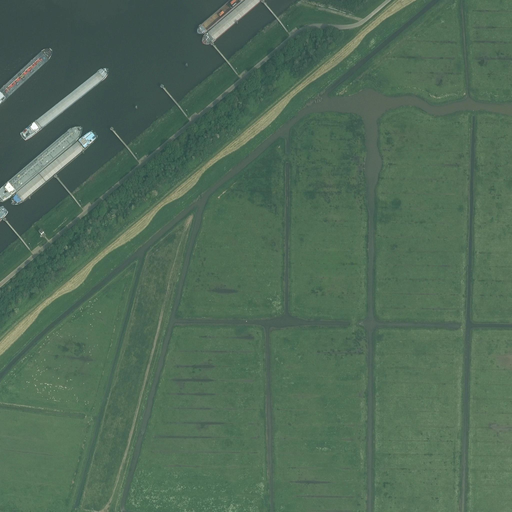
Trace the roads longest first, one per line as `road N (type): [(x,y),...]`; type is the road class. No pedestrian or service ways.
road 1 (unclassified): [(0,285),(291,37),(318,25),(358,24),(389,0)]
road 2 (track): [(358,24),(0,331)]
